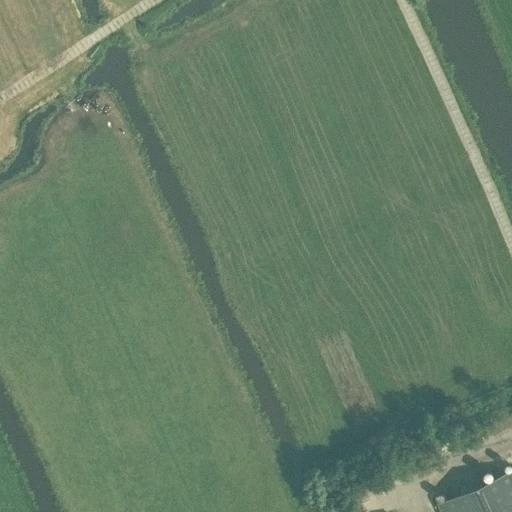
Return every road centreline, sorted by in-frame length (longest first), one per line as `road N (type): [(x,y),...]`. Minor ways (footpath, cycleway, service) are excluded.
road 1 (track): [(511,248),(398,0)]
road 2 (track): [(149,0),(0,96)]
road 3 (track): [(424,511),(414,489),(511,444)]
